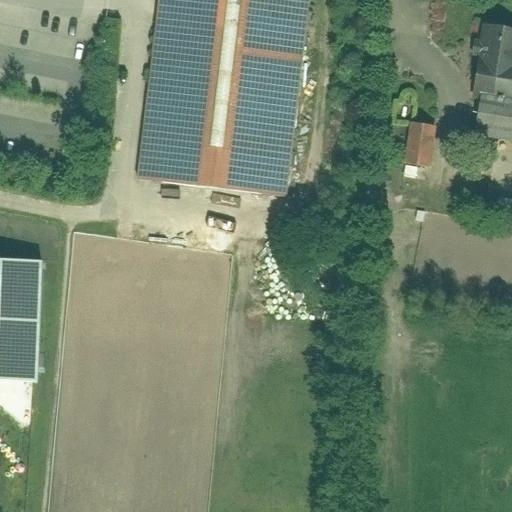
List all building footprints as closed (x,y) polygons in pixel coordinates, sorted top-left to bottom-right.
[(165,0),(139,181),(278,201),(307,0),(165,0)] [(511,33),(482,29),(471,97),(493,101),(511,103),(511,33)] [(511,103),(493,101),(487,138),(511,142),(511,103)] [(438,183),(446,125),(417,121),(409,179),(438,183)] [(0,393),(39,395),(44,274),(0,272),(0,393)]
